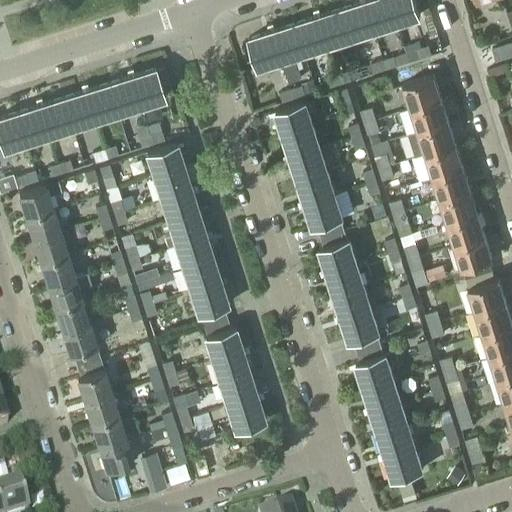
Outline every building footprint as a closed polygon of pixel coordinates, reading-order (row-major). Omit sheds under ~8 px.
[(389,0),(374,0),(365,3),(374,29),(397,22),(389,0)] [(415,0),(389,0),(397,22),(420,14),(415,0)] [(365,3),(342,10),(351,36),(374,29),(365,3)] [(342,10),(319,17),(328,44),(351,36),(342,10)] [(319,17),(296,25),(305,51),(328,44),(319,17)] [(296,25),(273,32),(282,58),(281,59),(284,68),(289,82),(301,78),(293,55),(305,51),(296,25)] [(273,32),(250,39),(259,66),(281,59),(282,58),(273,32)] [(428,45),(417,48),(420,58),(431,55),(428,45)] [(504,45),(492,49),(495,61),(508,57),(504,45)] [(393,56),(383,59),(386,69),(397,66),(393,56)] [(383,59),(370,63),(374,73),(386,69),(383,59)] [(154,69),(131,76),(140,103),(163,96),(159,84),(167,82),(162,67),(154,70),(154,69)] [(348,70),(337,74),(340,83),(351,80),(348,70)] [(337,74),(325,78),(328,87),(340,83),(337,74)] [(411,107),(440,98),(432,75),(404,84),(411,107)] [(131,76),(108,84),(117,111),(140,103),(131,76)] [(108,84),(85,91),(93,118),(117,111),(108,84)] [(302,85),(291,88),(294,98),(305,94),(302,85)] [(291,88),(279,92),(283,102),(294,98),(291,88)] [(340,102),(351,99),(347,88),(337,91),(340,102)] [(85,91),(62,98),(70,125),(93,118),(85,91)] [(62,98),(39,105),(47,132),(48,132),(70,125),(62,98)] [(311,125),(307,113),(317,110),(313,98),(277,110),(284,133),(311,125)] [(418,130),(447,121),(440,98),(411,107),(418,130)] [(39,105),(16,113),(24,140),(41,134),(47,132),(39,105)] [(364,122),(376,118),(372,107),(360,110),(364,122)] [(16,113),(0,117),(0,142),(1,147),(24,140),(16,113)] [(368,134),(380,131),(376,118),(364,122),(368,134)] [(418,130),(408,134),(415,157),(426,153),(454,144),(447,121),(418,130)] [(158,123),(147,127),(149,133),(152,143),(163,139),(158,123)] [(351,137),(362,134),(358,123),(348,126),(351,137)] [(291,156),(319,148),(311,125),(284,133),(291,156)] [(149,133),(138,137),(141,147),(152,143),(149,133)] [(355,149),(365,145),(362,134),(351,137),(355,149)] [(153,174),(180,165),(173,142),(146,151),(153,174)] [(114,144),(103,148),(106,158),(118,154),(114,144)] [(433,176),(462,167),(454,144),(426,153),(433,176)] [(103,148),(91,152),(95,162),(106,158),(103,148)] [(299,180),(326,171),(319,148),(291,156),(299,180)] [(379,168),(391,164),(387,152),(375,156),(379,168)] [(69,159),(57,163),(60,173),(72,169),(69,159)] [(57,163),(46,166),(49,176),(60,173),(57,163)] [(102,178),(112,175),(109,164),(98,167),(102,178)] [(383,180),(394,176),(391,164),(379,168),(383,180)] [(160,197),(187,188),(180,165),(153,174),(160,197)] [(440,199),(469,190),(462,167),(433,176),(440,199)] [(366,184),(376,180),(373,168),(362,171),(366,184)] [(87,183),(97,180),(93,169),(83,172),(87,183)] [(306,203),(333,194),(326,171),(299,180),(306,203)] [(24,174),(13,178),(16,187),(27,184),(24,174)] [(25,215),(51,207),(47,195),(60,191),(56,180),(17,192),(25,215)] [(369,194),(380,191),(376,180),(366,184),(369,194)] [(168,220),(195,212),(187,188),(160,197),(168,220)] [(447,222),(476,213),(469,190),(440,199),(447,222)] [(314,226),(317,225),(339,218),(341,217),(333,194),(306,203),(314,226)] [(113,212),(123,209),(119,198),(109,202),(113,212)] [(393,214),(405,210),(401,198),(389,202),(393,214)] [(98,218),(108,214),(104,203),(94,207),(98,218)] [(32,238),(58,230),(51,207),(25,215),(32,238)] [(117,225),(127,221),(123,209),(113,212),(117,225)] [(397,226),(409,222),(405,210),(393,214),(397,226)] [(175,243),(202,235),(195,212),(168,220),(172,233),(162,237),(166,247),(175,244),(175,243)] [(455,245),(483,236),(476,213),(447,222),(455,245)] [(101,229),(112,226),(108,214),(98,218),(101,229)] [(320,236),(343,229),(339,218),(317,225),(320,236)] [(65,253),(62,242),(71,239),(67,228),(58,230),(32,238),(40,262),(65,253)] [(346,240),(343,229),(320,236),(324,247),(346,240)] [(414,240),(423,237),(420,230),(401,237),(408,261),(420,257),(416,244),(415,244),(414,240)] [(131,233),(120,236),(127,258),(138,255),(131,233)] [(182,266),(209,258),(202,235),(175,243),(175,244),(182,266)] [(462,269),(491,260),(483,236),(455,245),(462,269)] [(388,252),(398,249),(394,237),(384,241),(388,252)] [(356,263),(352,251),(348,239),(346,240),(324,247),(321,248),(329,271),(356,263)] [(112,264),(123,261),(119,249),(109,252),(112,264)] [(392,263),(402,260),(398,249),(388,252),(392,263)] [(65,253),(40,262),(47,285),(73,276),(65,253)] [(131,270),(141,267),(138,255),(127,258),(131,270)] [(408,261),(417,288),(428,284),(420,257),(408,261)] [(189,290),(217,281),(209,258),(182,266),(187,280),(180,283),(183,292),(190,290),(189,290)] [(116,275),(126,272),(123,261),(112,264),(116,275)] [(363,286),(358,270),(356,263),(329,271),(336,294),(363,286)] [(80,299),(76,287),(90,283),(87,272),(83,273),(73,276),(47,285),(54,308),(80,299)] [(476,311),(505,302),(497,278),(468,288),(476,311)] [(198,312),(221,305),(224,304),(217,281),(189,290),(190,290),(197,313),(198,313),(198,312)] [(413,295),(409,283),(399,286),(403,299),(413,295)] [(343,318),(370,309),(363,286),(336,294),(343,318)] [(164,290),(158,292),(150,295),(149,290),(138,293),(142,305),(152,301),(152,302),(166,297),(164,290)] [(127,310),(137,307),(133,295),(123,298),(127,310)] [(416,306),(413,295),(403,299),(406,309),(416,306)] [(62,331),(88,322),(80,299),(54,308),(62,331)] [(156,313),(152,302),(152,301),(142,305),(146,316),(156,313)] [(483,334),(511,325),(505,302),(476,311),(483,334)] [(202,324),(225,316),(221,305),(198,312),(198,313),(202,324)] [(131,321),(141,318),(137,307),(127,310),(131,321)] [(376,333),(378,332),(370,309),(343,318),(351,341),(353,340),(376,333)] [(429,325),(441,322),(437,310),(425,313),(429,325)] [(205,336),(229,328),(225,316),(202,324),(205,335),(205,336)] [(94,346),(95,346),(88,322),(62,331),(69,354),(72,353),(94,346)] [(432,337),(444,334),(441,322),(429,325),(432,337)] [(490,357),(511,350),(511,324),(511,325),(483,334),(490,357)] [(211,359),(239,351),(231,327),(229,328),(205,336),(205,335),(204,336),(211,359)] [(380,343),(376,333),(353,340),(356,350),(380,343)] [(421,355),(430,352),(427,340),(417,343),(421,355)] [(383,353),(380,343),(356,350),(360,361),(383,353)] [(98,357),(94,346),(72,353),(76,364),(98,357)] [(392,377),(387,362),(398,359),(394,349),(383,353),(360,361),(357,362),(365,385),(392,377)] [(497,380),(511,375),(511,350),(490,357),(497,380)] [(219,382),(246,374),(239,351),(211,359),(219,382)] [(443,371),(455,367),(451,355),(439,359),(443,371)] [(102,370),(102,369),(98,357),(76,364),(80,377),(102,370)] [(165,374),(175,371),(171,359),(161,363),(165,374)] [(149,380),(159,377),(155,365),(145,368),(149,380)] [(447,383),(459,379),(455,367),(443,371),(447,383)] [(84,401),(110,392),(103,369),(102,369),(102,370),(80,377),(77,378),(84,401)] [(168,386),(178,383),(175,371),(165,374),(168,386)] [(226,406),(253,397),(246,374),(219,382),(226,406)] [(432,389),(441,386),(438,375),(428,378),(432,389)] [(505,403),(511,400),(511,375),(497,380),(505,403)] [(153,390),(163,387),(159,377),(149,380),(153,390)] [(399,400),(399,399),(392,377),(365,385),(372,408),(399,400)] [(435,401),(445,398),(441,386),(432,389),(435,401)] [(91,424),(117,415),(110,392),(84,401),(91,424)] [(253,397),(226,406),(234,429),(261,420),(253,397)] [(399,400),(372,408),(379,431),(406,423),(402,408),(399,400)] [(458,417),(470,413),(466,401),(454,405),(458,417)] [(180,421),(189,418),(185,406),(176,409),(180,421)] [(164,426),(174,423),(170,411),(161,414),(164,426)] [(458,417),(462,429),(473,425),(470,413),(458,417)] [(99,446),(125,438),(117,415),(91,424),(99,446)] [(183,431),(192,428),(189,418),(180,421),(183,431)] [(447,435),(456,432),(452,421),(443,424),(447,435)] [(174,423),(164,426),(177,465),(186,462),(174,423)] [(387,454),(414,446),(406,423),(379,431),(387,454)] [(459,443),(456,432),(447,435),(450,446),(459,443)] [(477,436),(465,440),(469,451),(472,463),(484,460),(477,436)] [(0,440),(0,450),(11,447),(9,438),(0,440)] [(125,438),(99,446),(106,469),(132,461),(125,438)] [(414,446),(387,454),(394,477),(421,469),(414,446)] [(147,478),(145,479),(149,492),(166,486),(162,473),(160,474),(147,478)] [(36,481),(25,485),(30,500),(41,497),(36,481)] [(0,511),(26,511),(16,482),(0,487),(0,511)]
